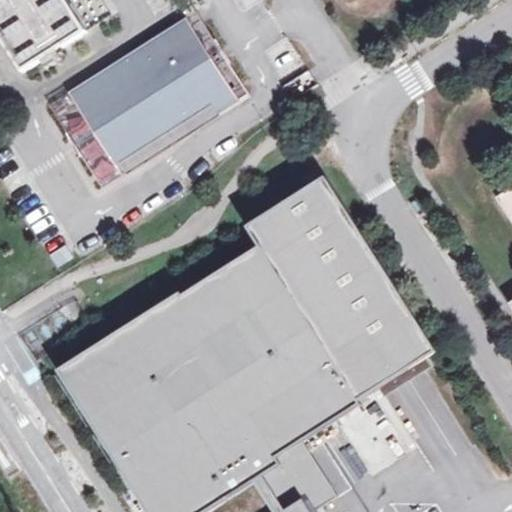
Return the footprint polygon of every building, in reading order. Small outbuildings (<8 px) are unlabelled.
[(0,0),(0,18),(31,67),(83,34),(61,0),(0,0)] [(88,31),(68,0),(61,0),(83,34),(88,31)] [(0,18),(0,29),(26,70),(31,67),(0,18)] [(185,18),(69,92),(122,174),(238,101),(185,18)] [(307,71),(281,87),(290,101),(316,85),(307,71)] [(436,352),(325,177),(246,227),(259,247),(182,295),(181,293),(57,370),(147,511),(310,511),(277,459),(303,442),(382,391),(380,388),(436,352)] [(511,188),(495,199),(511,223),(511,188)] [(313,511),(339,496),(303,442),(277,459),(310,511),(313,511)]
